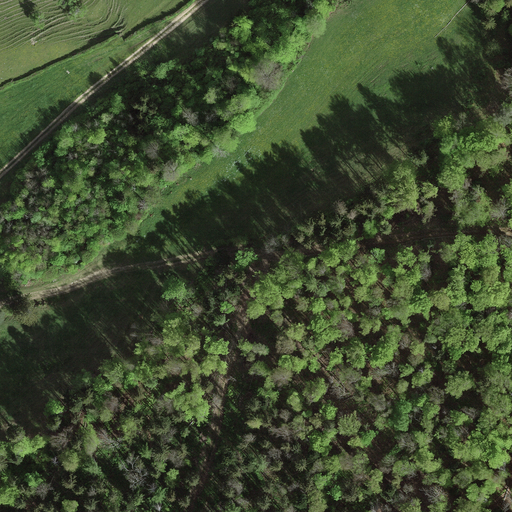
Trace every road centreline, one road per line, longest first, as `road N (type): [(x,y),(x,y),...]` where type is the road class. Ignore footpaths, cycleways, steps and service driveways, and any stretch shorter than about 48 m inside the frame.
road 1 (track): [(0,303),(203,254),(268,254)]
road 2 (track): [(200,0),(0,173)]
road 3 (track): [(268,254),(428,233),(511,233)]
